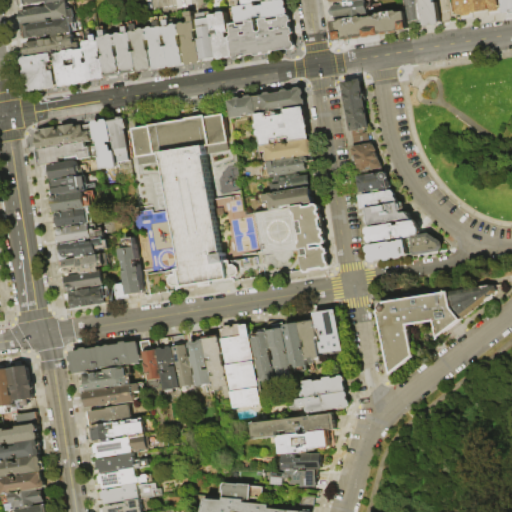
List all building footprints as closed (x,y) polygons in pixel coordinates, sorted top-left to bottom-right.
[(25,25),(22,25),(20,12),(22,12),(22,10),(47,6),(47,3),(62,0),(67,0),(68,9),(74,8),(75,16),(74,16),(25,25)] [(239,22),(238,20),(237,17),(238,14),(236,12),(236,9),(236,6),(245,4),(272,0),(288,0),(288,1),(288,2),(288,4),(287,5),(290,8),(290,12),(289,14),(281,15),(270,17),(261,18),(257,19),(248,20),(239,22)] [(361,16),(344,19),(343,16),(336,17),(334,16),(333,15),(331,13),(331,10),(332,7),(334,5),(343,4),(343,3),(360,0),(366,0),(368,6),(369,15),(361,16)] [(419,0),(423,20),(421,20),(422,22),(407,24),(405,11),(403,0),(419,0)] [(438,24),(435,25),(434,24),(431,24),(430,26),(426,26),(423,25),(423,20),(419,0),(436,0),(440,22),(438,24)] [(499,0),(500,5),(498,9),(498,10),(489,12),(489,11),(470,14),(470,15),(461,16),(461,15),(457,12),(455,0),(499,0)] [(511,0),(511,10),(508,12),(505,12),(504,11),(502,0),(511,0)] [(187,63),(185,46),(186,44),(184,34),(181,32),(180,23),(182,23),(183,21),(186,21),(187,22),(190,22),(189,16),(187,16),(186,11),(194,10),(196,21),(199,38),(203,60),(201,62),(197,63),(195,61),(193,63),(189,64),(187,63)] [(407,24),(408,29),(399,31),(399,32),(392,34),(392,32),(390,32),(390,34),(383,35),(383,34),(381,34),(381,35),(365,37),(365,36),(363,36),(363,38),(356,39),(356,38),(354,38),(355,39),(347,40),(347,39),(345,39),(345,40),(337,41),(337,40),(335,40),(334,33),(334,31),(333,32),(332,24),(333,24),(333,21),(342,20),(341,19),(344,19),(361,16),(363,18),(376,16),(377,13),(397,10),(399,12),(405,11),(407,24)] [(218,57),(212,16),(211,14),(220,13),(220,11),(225,11),(228,11),(231,35),(234,55),(233,55),(232,57),(228,57),(227,56),(226,56),(224,58),(220,58),(218,57)] [(234,55),(231,35),(234,35),(232,23),(239,22),(240,25),(249,24),(248,20),(257,19),(258,30),(261,31),(263,29),(261,18),(270,17),(270,20),(281,18),(281,15),(289,14),(290,14),(292,15),(293,20),(291,21),(292,26),(294,26),(295,33),(293,34),(294,40),(296,41),(297,44),(297,46),(294,48),(290,48),(289,48),(273,50),(272,53),(267,53),(266,51),(264,52),(263,54),(258,55),(256,53),(243,55),(242,58),(237,58),(236,57),(234,57),(234,55)] [(74,16),(75,22),(71,23),(72,33),(52,36),(52,35),(27,39),(25,25),(74,16)] [(199,38),(201,38),(198,18),(212,16),(218,57),(203,60),(199,38)] [(171,65),(164,26),(166,26),(165,19),(171,18),(172,25),(173,25),(174,23),(177,22),(178,24),(180,23),(181,32),(180,34),(181,44),(183,46),(186,63),(184,65),(180,65),(178,64),(176,66),(173,67),(171,65)] [(148,28),(150,28),(151,26),(154,25),(155,27),(156,26),(155,20),(161,19),(162,26),(164,25),(164,26),(171,65),(168,68),(166,68),(163,67),(161,69),(158,69),(154,68),(148,28)] [(133,31),(132,30),(134,30),(133,23),(139,22),(140,29),(141,29),(142,27),(145,26),(146,28),(148,28),(154,68),(152,71),(148,71),(146,70),(145,72),(141,72),(139,70),(133,31)] [(116,34),(118,34),(119,32),(122,31),(124,33),(125,33),(124,26),(129,26),(130,32),(133,31),(139,70),(139,71),(123,74),(116,34)] [(101,40),(101,37),(102,37),(101,29),(107,28),(108,35),(109,35),(111,33),(113,33),(114,34),(116,34),(123,74),(123,76),(107,78),(107,76),(101,40)] [(52,36),(72,33),(75,48),(66,50),(54,52),(29,55),(29,54),(27,54),(25,43),(27,43),(27,41),(52,37),(52,36)] [(86,48),(85,42),(87,40),(93,39),(92,34),(97,33),(98,40),(101,40),(107,76),(105,78),(101,78),(100,77),(98,77),(97,79),(93,80),(91,78),(86,48)] [(56,52),(64,52),(66,50),(76,48),(78,49),(86,48),(91,78),(91,80),(90,82),(86,82),(84,81),(82,84),(78,84),(76,83),(75,85),(70,85),(69,84),(67,86),(63,86),(61,85),(56,52)] [(29,55),(54,52),(58,85),(57,85),(56,88),(51,88),(50,87),(49,87),(48,89),(43,90),(42,88),(37,89),(35,91),(31,91),(29,90),(28,88),(28,85),(29,84),(28,75),(26,74),(26,70),(27,68),(26,64),(24,63),(24,59),(25,56),(29,55)] [(362,129),(351,131),(350,131),(342,82),(361,79),(369,128),(362,129)] [(229,118),(226,101),(233,99),(234,97),(238,97),(240,98),(245,98),(246,96),(251,95),(253,97),(263,95),(264,93),(269,92),(271,94),(281,92),(283,90),(287,89),(289,91),(294,90),(295,87),(300,87),(303,89),(304,94),(302,96),(303,99),(305,100),(306,104),(304,106),(304,107),(285,110),(267,113),(263,113),(263,111),(256,112),(257,114),(229,118)] [(304,107),(305,107),(306,117),(307,117),(309,127),(308,127),(310,139),(308,139),(290,142),(290,137),(282,139),(283,143),(265,146),(262,146),(260,138),(258,136),(256,125),(258,123),(257,114),(263,113),(267,113),(267,114),(278,113),(278,115),(285,114),(285,110),(304,107)] [(177,288),(177,287),(174,287),(169,285),(168,279),(171,275),(175,274),(174,270),(181,268),(164,161),(139,165),(138,158),(137,158),(132,129),(150,126),(150,125),(158,124),(187,120),(186,118),(206,115),(206,117),(225,114),(229,143),(228,143),(229,151),(205,155),(221,254),(224,254),(225,261),(229,260),(230,265),(234,265),(238,268),(239,273),(235,277),(232,278),(233,280),(211,283),(212,286),(199,287),(199,285),(177,288)] [(129,161),(115,163),(114,155),(115,155),(115,150),(114,151),(109,120),(117,119),(117,118),(123,117),(123,118),(125,118),(126,128),(125,129),(128,148),(127,148),(129,161)] [(115,163),(116,166),(114,169),(110,169),(108,168),(101,169),(98,158),(100,158),(98,142),(95,140),(93,124),(94,121),(107,119),(108,120),(109,120),(114,151),(114,155),(115,163)] [(85,142),(37,149),(35,138),(36,137),(36,133),(37,131),(41,131),(40,129),(55,127),(56,129),(59,128),(59,127),(74,124),(75,126),(82,125),(83,132),(89,131),(90,142),(85,142)] [(369,144),(354,146),(351,131),(362,129),(363,134),(368,133),(369,144)] [(283,143),(290,142),(308,139),(311,141),(312,146),(310,148),(311,147),(312,155),(297,157),(296,156),(294,157),(294,158),(273,161),(273,160),(267,161),(265,146),(283,143)] [(39,166),(36,149),(37,149),(85,142),(86,147),(89,147),(91,158),(79,159),(78,154),(64,156),(64,158),(59,158),(60,163),(39,166)] [(358,173),(355,156),(353,156),(352,148),(354,148),(354,146),(369,144),(372,143),(372,145),(374,144),(378,151),(376,152),(380,158),(379,159),(383,168),(358,173)] [(296,173),(275,177),(275,173),(270,174),(268,162),(273,161),(294,158),(295,157),(295,159),(304,157),(306,164),(306,171),(297,172),(297,173),(296,173)] [(78,177),(52,181),(51,181),(51,180),(44,181),(43,175),(50,174),(49,165),(76,161),(78,177)] [(361,193),(358,177),(386,172),(389,174),(390,178),(387,180),(391,182),(392,187),(390,188),(361,193)] [(272,193),(271,185),(273,184),(273,180),(274,180),(274,177),(275,177),(296,173),(296,174),(299,174),(300,177),(309,175),(311,187),(289,191),(288,188),(286,188),(286,191),(272,193)] [(81,192),(54,197),(52,181),(78,177),(81,192)] [(307,205),(294,207),(272,210),(270,194),(272,193),(286,191),(289,191),(311,187),(313,190),(315,202),(314,203),(314,204),(307,205)] [(367,209),(362,209),(360,195),(394,190),(396,194),(396,196),(399,203),(367,209)] [(86,208),(56,213),(55,213),(53,197),(54,197),(81,192),(84,192),(86,208)] [(369,224),(368,224),(367,223),(366,220),(367,218),(368,217),(367,209),(399,203),(400,203),(402,204),(403,210),(402,212),(403,213),(407,212),(408,212),(411,213),(411,217),(369,224)] [(294,207),(307,205),(307,206),(313,206),(315,205),(316,204),(318,204),(319,204),(321,206),(322,207),(322,209),(322,210),(322,211),(321,212),(321,214),(323,214),(323,219),(322,220),(323,229),(325,229),(326,234),(324,235),(326,249),(329,249),(329,254),(328,255),(329,262),(330,263),(330,267),(329,269),(328,270),(327,270),(324,270),(322,269),(319,270),(319,271),(318,272),(317,273),(314,273),(312,271),(311,273),(306,274),(305,272),(304,272),(304,270),(302,257),(304,256),(303,250),(301,250),(299,241),(301,241),(302,241),(298,214),(295,215),(294,207)] [(88,223),(59,228),(53,228),(53,224),(58,223),(56,213),(86,208),(88,223)] [(369,242),(368,242),(367,237),(368,236),(368,235),(366,235),(366,230),(367,228),(417,220),(419,222),(419,226),(421,228),(422,233),(420,235),(417,236),(417,235),(374,242),(374,243),(369,244),(369,242)] [(61,244),(60,244),(55,244),(54,240),(59,239),(57,229),(90,224),(92,239),(88,240),(61,244)] [(412,253),(412,248),(413,247),(412,237),(417,236),(420,235),(430,234),(442,243),(443,247),(440,252),(416,256),(412,253)] [(97,255),(77,258),(77,256),(66,258),(64,256),(63,256),(61,244),(88,240),(88,242),(93,241),(93,239),(103,237),(104,240),(108,239),(109,245),(114,244),(114,247),(97,250),(97,255)] [(406,239),(408,256),(403,256),(402,259),(397,260),(396,258),(392,258),(391,260),(387,261),(385,260),(378,260),(377,262),(373,263),(369,260),(369,256),(370,255),(370,253),(368,252),(367,247),(370,245),(406,239)] [(144,293),(128,295),(126,283),(121,249),(137,247),(144,293)] [(79,274),(79,273),(65,275),(63,260),(77,258),(97,255),(106,254),(107,266),(99,267),(100,271),(79,274)] [(67,292),(66,282),(61,283),(60,278),(65,277),(79,274),(100,271),(101,271),(103,278),(103,286),(67,292)] [(128,295),(129,298),(116,300),(114,285),(126,283),(128,295)] [(449,288),(488,283),(495,284),(498,292),(463,318),(452,305),(449,288)] [(72,309),(71,300),(69,300),(69,298),(63,299),(62,294),(68,293),(68,292),(109,286),(111,302),(106,303),(106,304),(72,309)] [(388,373),(412,354),(408,322),(433,319),(436,337),(463,318),(452,305),(449,288),(382,298),(376,309),(388,373)] [(314,313),(336,310),(342,351),(320,354),(318,338),(315,321),(314,313)] [(318,338),(316,339),(319,357),(318,359),(314,359),(312,358),(305,359),(299,323),(315,321),(318,338)] [(305,359),(306,367),(291,370),(284,328),(284,326),(299,323),(305,359)] [(260,404),(234,409),(221,329),(225,329),(225,327),(231,326),(231,328),(234,327),(234,325),(241,324),(241,326),(247,325),(260,404)] [(291,370),(291,372),(277,374),(273,349),(270,349),(268,332),(267,331),(284,328),(291,370)] [(212,390),(212,392),(206,393),(204,385),(203,385),(200,388),(197,388),(195,386),(195,387),(193,377),(195,376),(193,368),(192,368),(190,357),(192,357),(190,350),(189,348),(189,346),(188,346),(186,335),(203,332),(204,337),(212,390)] [(270,349),(268,350),(274,386),(263,388),(261,381),(259,381),(253,344),(256,344),(255,337),(259,337),(259,334),(268,332),(270,349)] [(192,368),(192,369),(190,369),(193,386),(179,388),(171,337),(186,335),(188,346),(186,346),(188,357),(190,357),(192,368)] [(227,386),(220,388),(219,391),(214,391),(212,390),(204,337),(219,335),(227,386)] [(179,388),(173,389),(174,393),(166,394),(165,391),(163,391),(161,379),(154,340),(171,337),(179,388)] [(154,340),(161,379),(147,381),(145,374),(144,374),(142,363),(143,363),(142,353),(141,353),(139,342),(154,340)] [(74,374),(74,372),(72,371),(71,366),(73,365),(73,363),(71,362),(70,357),(71,356),(71,353),(81,351),(82,349),(87,348),(88,350),(98,348),(98,347),(100,347),(101,347),(102,347),(105,347),(106,346),(107,346),(108,345),(109,345),(110,346),(119,344),(120,343),(126,342),(127,344),(137,342),(139,355),(141,356),(141,359),(139,361),(139,363),(74,374)] [(10,369),(29,366),(32,380),(34,380),(35,390),(34,391),(35,398),(29,399),(30,406),(23,407),(24,409),(17,410),(16,408),(10,369)] [(104,370),(124,367),(127,385),(87,392),(84,376),(85,375),(86,374),(88,373),(90,373),(91,374),(104,373),(104,370)] [(0,370),(10,369),(16,408),(11,409),(12,413),(1,414),(0,408),(0,370)] [(345,392),(301,399),(300,390),(304,389),(303,381),(314,380),(314,382),(324,380),(323,379),(332,377),(332,379),(338,378),(339,376),(343,376),(345,378),(345,381),(344,383),(345,392)] [(87,392),(127,385),(136,383),(138,392),(131,393),(134,395),(134,399),(132,402),(86,409),(83,392),(87,392)] [(309,414),(306,412),(306,409),(307,406),(297,408),(295,400),(301,399),(345,392),(347,393),(348,397),(347,398),(347,400),(349,401),(349,403),(350,406),(349,407),(348,408),(309,414)] [(88,412),(106,409),(106,408),(128,405),(130,420),(93,426),(90,427),(88,412)] [(38,424),(19,426),(18,415),(38,412),(40,423),(38,424)] [(251,423),(334,414),(336,430),(329,431),(278,437),(253,440),(251,423)] [(130,420),(142,418),(145,435),(144,435),(126,438),(126,436),(110,438),(111,441),(97,443),(96,443),(95,441),(93,442),(91,428),(93,428),(93,426),(130,420)] [(39,440),(0,446),(0,429),(19,426),(38,424),(39,425),(41,427),(40,430),(39,431),(39,433),(40,433),(41,439),(39,439),(39,440)] [(278,437),(329,431),(331,447),(328,450),(323,451),(323,450),(321,448),(309,450),(310,452),(280,455),(278,437)] [(111,441),(126,438),(144,435),(147,449),(132,452),(99,457),(98,454),(96,454),(95,446),(97,446),(97,443),(111,441)] [(0,462),(0,446),(39,440),(39,441),(40,442),(41,446),(40,447),(40,448),(42,450),(42,454),(42,456),(41,456),(0,462)] [(99,457),(132,452),(135,470),(102,476),(101,468),(99,469),(98,461),(100,461),(99,457)] [(322,470),(317,470),(285,470),(282,470),(282,455),(322,454),(322,470)] [(1,479),(0,479),(0,462),(41,456),(43,458),(44,462),(43,463),(43,465),(45,466),(45,471),(44,472),(1,479)] [(102,476),(135,470),(138,484),(104,490),(103,484),(101,485),(100,476),(102,476)] [(285,470),(317,470),(317,486),(276,487),(276,475),(285,475),(285,470)] [(8,495),(4,495),(3,489),(0,489),(0,481),(2,481),(1,479),(44,472),(45,479),(47,481),(47,486),(46,489),(44,489),(8,495)] [(104,490),(138,484),(138,485),(147,484),(147,485),(153,484),(156,485),(156,489),(155,491),(153,491),(154,497),(140,499),(107,505),(106,500),(104,500),(103,492),(105,492),(104,490)] [(225,498),(225,492),(224,490),(224,486),(226,484),(240,485),(241,484),(252,486),(252,487),(264,489),(263,497),(260,500),(251,499),(251,501),(246,500),(225,498)] [(12,510),(4,511),(3,505),(11,503),(11,502),(9,502),(8,495),(44,489),(46,503),(36,505),(36,506),(12,510)] [(300,497),(315,498),(314,507),(299,506),(300,497)] [(203,511),(207,499),(225,501),(225,498),(246,500),(246,503),(270,505),(270,509),(301,511),(238,511),(234,511),(233,511),(203,511)] [(107,505),(140,499),(142,511),(105,511),(105,507),(107,507),(107,505)]
